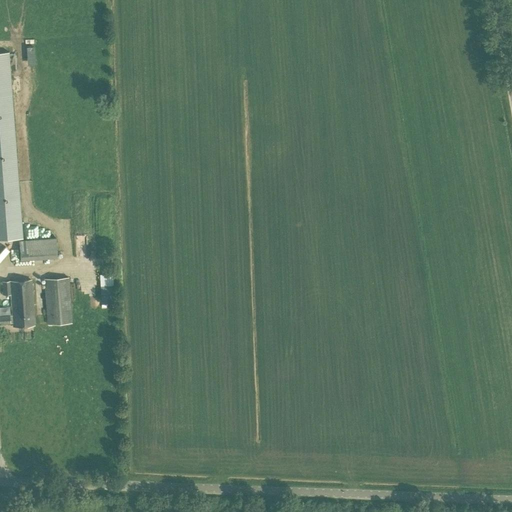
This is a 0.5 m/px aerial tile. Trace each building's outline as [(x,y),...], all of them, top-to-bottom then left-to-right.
[(9,51),(0,51),(0,238),(22,237),(9,51)] [(55,237),(19,240),(20,260),(57,257),(55,237)] [(102,307),(114,308),(113,275),(100,275),(102,307)] [(68,277),(45,278),(47,324),(71,322),(68,277)] [(31,279),(2,281),(2,295),(10,294),(11,315),(0,315),(0,323),(10,323),(10,322),(12,322),(12,326),(34,324),(31,279)]
